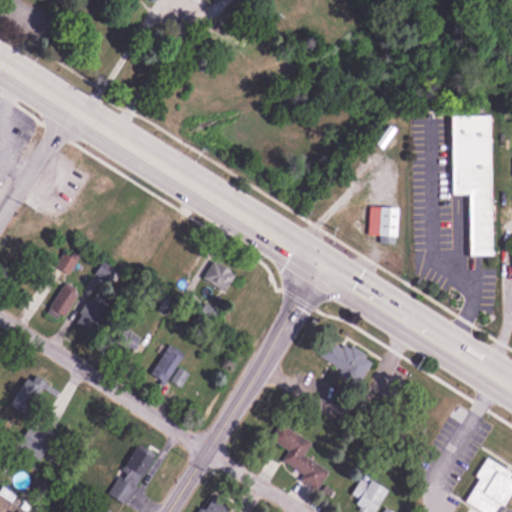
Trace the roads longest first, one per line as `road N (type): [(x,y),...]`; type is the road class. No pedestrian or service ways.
road 1 (secondary): [(0,65),(511,389)]
road 2 (residential): [(0,315),(304,511)]
road 3 (tertiary): [(316,266),(164,511)]
road 4 (residential): [(74,113),(0,229)]
